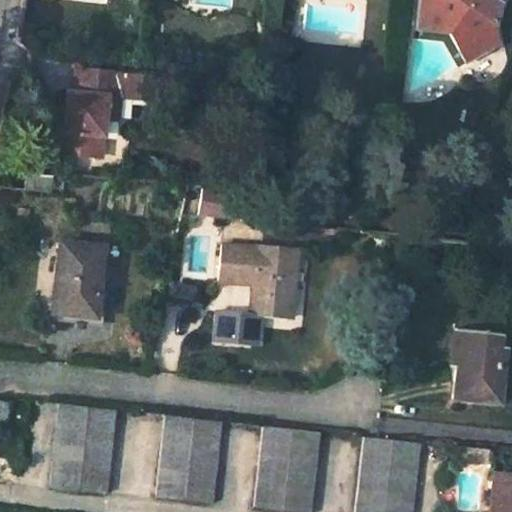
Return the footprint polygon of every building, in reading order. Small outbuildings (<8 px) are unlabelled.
[(428,0),(420,2),(417,37),(450,41),(467,71),(499,53),(494,32),(505,0),(504,0),(428,0)] [(118,80),(72,77),(69,101),(65,101),(61,137),(57,136),(54,157),(96,162),(99,128),(101,105),(116,107),(118,80)] [(112,128),(116,107),(101,105),(99,128),(112,128)] [(106,258),(69,252),(60,319),(99,324),(106,258)] [(298,258),(227,255),(225,289),(260,293),(257,327),(293,330),(298,258)] [(511,335),(464,326),(449,393),(496,403),(511,335)] [(9,413),(0,411),(0,427),(6,429),(9,413)] [(61,412),(49,498),(104,503),(114,418),(61,412)] [(165,423),(156,509),(184,511),(210,511),(220,429),(165,423)] [(266,434),(257,511),(311,511),(320,440),(266,434)] [(378,446),(361,444),(353,511),(379,511),(388,447),(378,446)] [(403,511),(411,450),(388,447),(379,511),(403,511)] [(511,511),(511,485),(483,483),(479,511),(511,511)]
